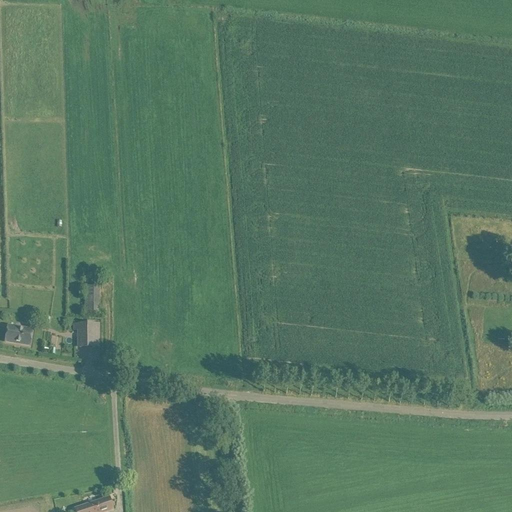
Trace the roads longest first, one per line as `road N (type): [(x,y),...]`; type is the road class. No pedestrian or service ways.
road 1 (unclassified): [(511,414),(222,394)]
road 2 (unclassified): [(222,394),(0,359)]
